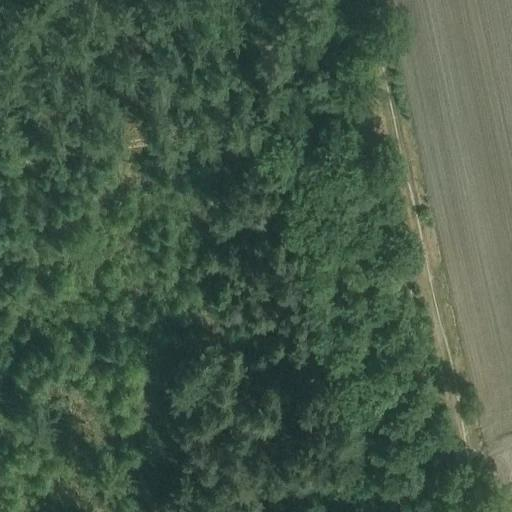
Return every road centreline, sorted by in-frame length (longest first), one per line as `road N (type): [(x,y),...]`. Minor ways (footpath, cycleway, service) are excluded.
road 1 (track): [(386,96),(478,511)]
road 2 (track): [(386,96),(0,164)]
